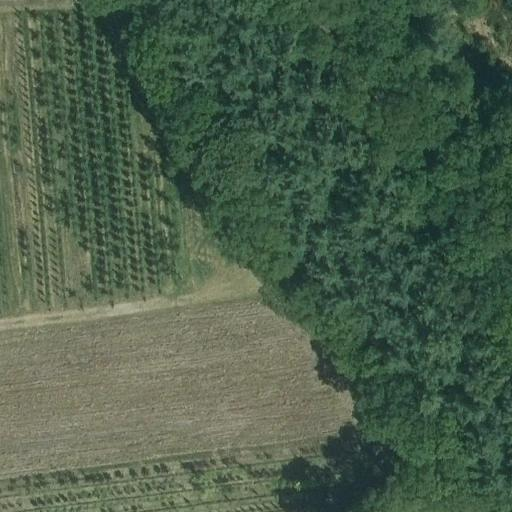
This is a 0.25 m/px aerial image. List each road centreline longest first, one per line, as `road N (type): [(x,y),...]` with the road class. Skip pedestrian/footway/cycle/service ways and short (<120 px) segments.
road 1 (track): [(0,327),(280,292),(96,5)]
road 2 (track): [(322,0),(511,253)]
